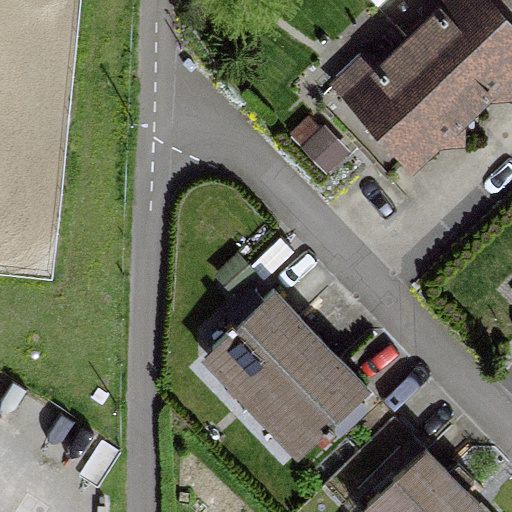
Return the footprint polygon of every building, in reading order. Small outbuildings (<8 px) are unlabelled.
[(404,41),(466,106),(480,92),(500,94),(499,74),(511,61),(511,35),(500,24),(511,12),(511,0),(460,0),(447,13),(433,13),(404,41)] [(452,119),(466,106),(404,41),(375,68),(375,82),(355,101),(335,80),(311,102),(380,176),(403,154),(409,160),(433,137),(453,139),(452,119)] [(253,396),(315,338),(267,288),(231,323),(227,318),(221,324),(225,328),(206,347),(253,396)] [(352,395),(362,386),(315,338),(253,396),(300,445),(319,427),(323,431),(329,426),(325,422),(352,395)] [(460,488),(469,479),(453,462),(444,471),(421,447),(361,504),(369,511),(464,511),(474,502),(460,488)]
